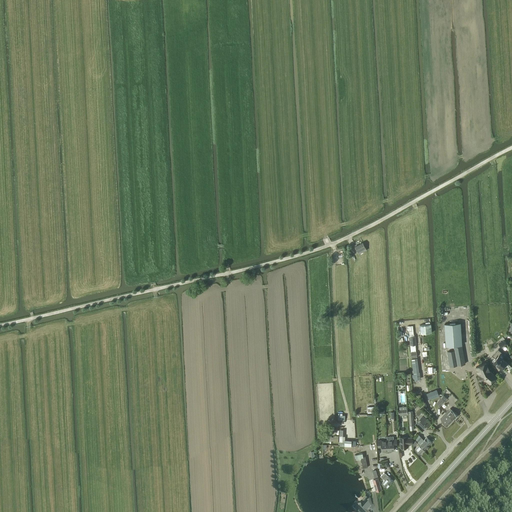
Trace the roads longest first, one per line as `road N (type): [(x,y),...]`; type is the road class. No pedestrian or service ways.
road 1 (track): [(0,325),(332,244),(511,148)]
road 2 (residential): [(392,511),(470,429),(496,418)]
road 3 (tertiary): [(411,511),(496,418)]
